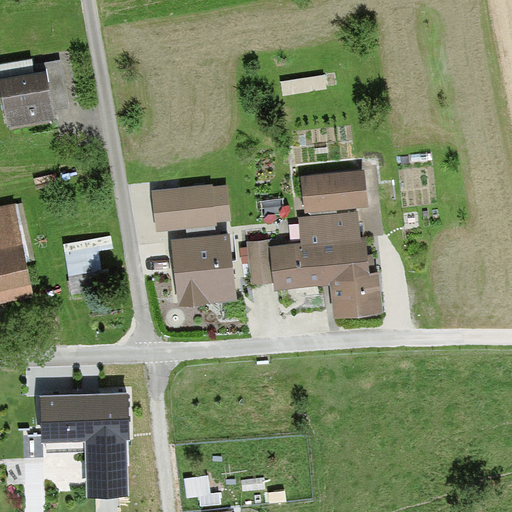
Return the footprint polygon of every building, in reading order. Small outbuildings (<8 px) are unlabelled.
[(0,70),(10,128),(55,120),(53,110),(70,107),(62,60),(36,65),(35,59),(0,64),(0,70)] [(365,170),(305,175),(308,211),(368,206),(365,170)] [(153,192),(158,233),(218,227),(218,222),(231,220),(228,187),(217,188),(216,186),(153,192)] [(0,303),(34,296),(14,208),(0,210),(0,303)] [(304,246),(270,249),(273,283),(273,290),(331,285),(334,319),(383,316),(380,275),(370,275),(368,240),(361,240),(359,214),(302,217),(304,246)] [(237,300),(231,236),(189,240),(172,241),(178,306),(237,300)] [(269,240),(247,243),(251,286),(273,283),(270,249),(269,240)] [(97,248),(64,254),(71,299),(105,293),(97,248)] [(97,390),(44,390),(44,433),(85,433),(85,486),(131,486),(130,390),(97,390)]
